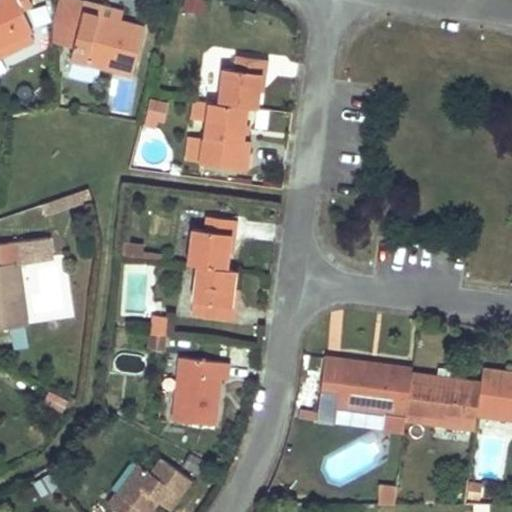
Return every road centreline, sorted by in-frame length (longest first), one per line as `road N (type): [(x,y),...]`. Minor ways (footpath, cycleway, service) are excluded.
road 1 (residential): [(293,278),(330,0)]
road 2 (residential): [(228,511),(276,415),(293,278)]
road 3 (residential): [(293,278),(511,308)]
